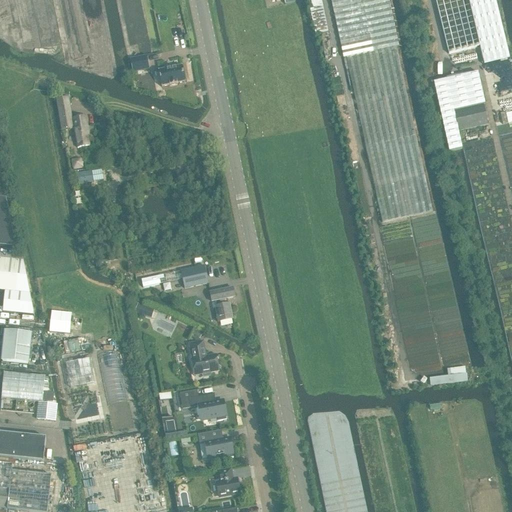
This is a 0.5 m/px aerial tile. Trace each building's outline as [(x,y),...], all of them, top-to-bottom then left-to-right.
[(397,48),(398,47),(388,0),(330,0),(343,59),(346,58),(382,223),(432,212),(397,48)] [(435,0),(448,55),(481,47),(482,53),(485,65),(509,59),(495,0),(435,0)] [(130,60),(133,72),(149,69),(146,57),(130,60)] [(164,70),(158,71),(161,88),(185,83),(182,66),(172,68),(172,66),(164,68),(164,70)] [(485,106),(478,73),(433,83),(449,153),(461,150),(458,132),(487,126),(483,106),(485,106)] [(57,100),(62,131),(74,129),(77,149),(89,147),(86,133),(95,131),(94,126),(88,128),(86,117),(82,118),(71,119),(67,98),(57,100)] [(71,160),(74,171),(85,169),(82,158),(71,160)] [(0,247),(16,249),(0,172),(0,247)] [(81,187),(80,185),(91,183),(89,173),(76,175),(78,187),(81,187)] [(0,291),(5,292),(3,313),(34,316),(22,257),(0,254),(0,291)] [(180,271),(182,280),(184,288),(184,289),(207,284),(203,266),(180,271)] [(177,272),(141,280),(143,289),(182,280),(180,271),(177,272)] [(227,305),(226,299),(234,297),(231,287),(209,292),(212,302),(215,301),(216,307),(215,307),(218,322),(232,319),(229,304),(227,305)] [(137,305),(135,314),(144,317),(147,308),(137,305)] [(194,330),(191,337),(195,340),(196,338),(200,340),(202,334),(194,330)] [(2,362),(28,364),(31,335),(5,332),(2,362)] [(203,342),(189,345),(192,360),(191,360),(193,373),(202,372),(202,375),(203,376),(204,377),(210,376),(211,375),(211,373),(219,372),(216,356),(206,357),(203,342)] [(90,360),(66,365),(70,389),(95,384),(90,360)] [(448,377),(429,379),(430,387),(468,383),(467,375),(466,375),(465,368),(447,370),(448,377)] [(4,373),(1,401),(2,401),(2,400),(42,404),(42,407),(39,407),(38,420),(55,422),(56,408),(56,407),(53,406),(54,395),(54,394),(53,394),(49,394),(48,389),(49,383),(48,383),(48,378),(45,378),(45,377),(4,374),(4,373)] [(200,390),(179,394),(182,410),(197,407),(200,421),(205,420),(217,418),(217,422),(226,421),(226,418),(227,418),(224,402),(223,402),(215,403),(215,402),(214,396),(214,395),(213,395),(198,398),(197,391),(200,391),(200,392),(201,392),(200,390)] [(197,436),(199,446),(205,445),(208,459),(223,456),(224,460),(233,459),(230,440),(223,441),(221,431),(197,436)] [(0,433),(0,458),(43,463),(46,439),(0,433)] [(0,509),(22,511),(47,511),(51,477),(11,472),(12,466),(0,464),(0,509)] [(220,484),(216,484),(219,498),(240,494),(237,480),(233,481),(231,470),(218,473),(220,484)]
